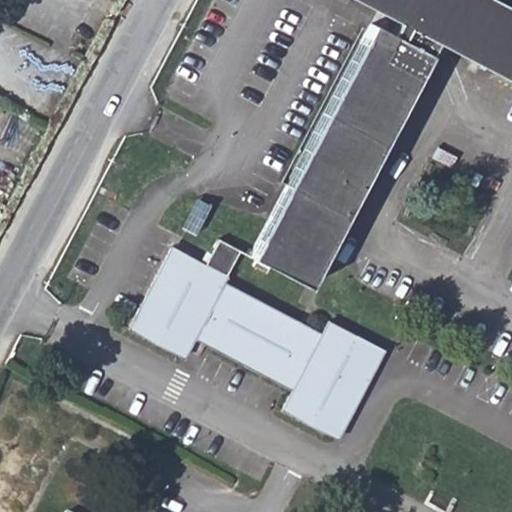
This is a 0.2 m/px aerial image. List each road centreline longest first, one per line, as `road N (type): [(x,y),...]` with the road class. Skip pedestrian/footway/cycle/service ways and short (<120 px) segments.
road 1 (residential): [(161,0),(0,307)]
road 2 (unknown): [(1,511),(65,383)]
